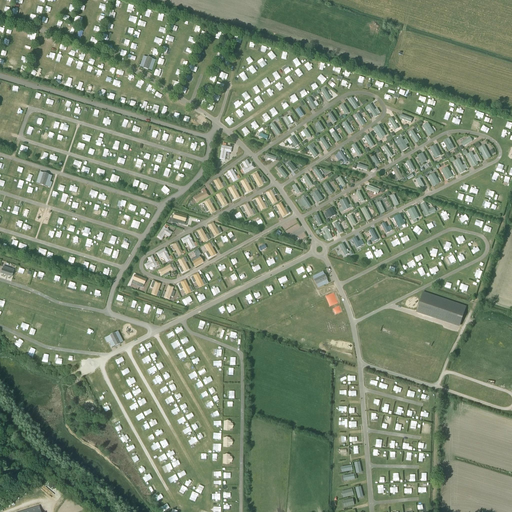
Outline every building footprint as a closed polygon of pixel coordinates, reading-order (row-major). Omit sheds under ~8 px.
[(143,56),(140,67),(152,71),(155,61),(143,56)] [(321,91),(328,102),(331,99),(324,89),(321,91)] [(348,99),(355,110),(358,107),(352,97),(348,99)] [(307,100),(313,110),(317,108),(311,98),(307,100)] [(369,110),(374,118),(378,116),(378,115),(380,113),(377,109),(375,110),(371,104),(367,106),(367,107),(365,109),(366,111),(369,110)] [(340,107),(345,115),(349,113),(343,105),(340,107)] [(295,110),(301,118),(304,116),(299,108),(295,110)] [(328,115),(333,123),(336,121),(331,113),(328,115)] [(354,116),(361,126),(365,124),(358,113),(354,116)] [(401,115),(399,118),(411,123),(412,119),(401,115)] [(283,119),(288,127),(292,125),(287,117),(283,119)] [(388,120),(395,131),(398,128),(392,118),(388,120)] [(315,124),(321,132),(324,130),(319,122),(315,124)] [(342,124),(349,135),(353,132),(346,122),(342,124)] [(270,125),(277,136),(281,133),(273,123),(270,125)] [(429,136),(434,133),(428,123),(422,127),(429,136)] [(373,129),(380,140),(386,136),(379,125),(373,129)] [(302,131),(308,139),(311,137),(306,129),(302,131)] [(409,133),(416,143),(419,141),(412,130),(409,133)] [(331,134),(337,142),(340,140),(335,132),(331,134)] [(364,137),(370,148),(374,146),(367,135),(364,137)] [(289,139),(295,147),(298,145),(292,137),(289,139)] [(319,140),(326,150),(330,148),(323,137),(319,140)] [(470,137),(461,143),(463,147),(472,141),(470,137)] [(402,138),(396,141),(402,152),(408,148),(406,145),(409,143),(406,139),(403,141),(402,138)] [(443,141),(449,152),(454,149),(449,138),(443,141)] [(232,148),(226,147),(226,144),(223,143),(222,146),(221,151),(220,160),(225,161),(227,153),(231,153),(232,148)] [(307,148),(314,158),(318,155),(313,149),(316,147),(313,143),(311,145),(310,145),(307,148)] [(351,146),(358,157),(362,155),(355,144),(351,146)] [(430,149),(435,159),(441,156),(435,145),(430,149)] [(383,148),(389,158),(392,156),(386,146),(383,148)] [(479,149),(485,161),(491,158),(484,146),(479,149)] [(337,154),(344,164),(348,162),(341,151),(337,154)] [(466,155),(473,167),(478,164),(472,152),(466,155)] [(417,156),(421,164),(427,161),(423,153),(417,156)] [(371,158),(376,166),(380,164),(374,156),(371,158)] [(453,162),(460,174),(465,171),(459,159),(453,162)] [(242,169),(242,170),(240,171),(242,174),(244,173),(245,174),(255,169),(253,165),(252,164),(250,165),(247,160),(242,163),(245,168),(242,169)] [(406,163),(411,172),(415,170),(410,161),(406,163)] [(287,165),(293,172),(296,169),(290,162),(287,165)] [(392,169),(399,181),(403,179),(396,167),(392,169)] [(441,171),(446,181),(453,177),(447,167),(441,171)] [(277,170),(285,179),(288,176),(281,168),(277,170)] [(313,171),(320,181),(324,179),(317,168),(313,171)] [(239,175),(236,177),(232,169),(227,172),(233,183),(238,180),(238,179),(240,178),(239,175)] [(40,172),(36,183),(50,188),(52,183),(50,182),(52,176),(40,172)] [(428,177),(433,187),(440,183),(434,174),(428,177)] [(302,177),(309,188),(313,186),(306,175),(302,177)] [(337,180),(342,187),(346,185),(340,177),(337,180)] [(416,180),(421,189),(424,187),(419,178),(416,180)] [(323,185),(330,195),(333,193),(327,183),(323,185)] [(292,187),(297,195),(300,193),(295,185),(292,187)] [(366,189),(378,194),(379,190),(367,186),(366,189)] [(311,194),(317,203),(323,199),(317,190),(311,194)] [(356,194),(361,203),(364,201),(359,192),(356,194)] [(395,206),(399,205),(394,195),(391,197),(395,206)] [(308,209),(311,207),(305,197),(301,199),(308,209)] [(339,202),(344,212),(350,208),(345,199),(339,202)] [(377,204),(381,213),(385,212),(380,202),(377,204)] [(424,217),(436,212),(434,207),(429,210),(425,203),(421,205),(425,212),(422,213),(424,217)] [(412,221),(413,221),(414,223),(418,221),(416,219),(419,217),(414,207),(407,211),(412,221)] [(326,211),(330,218),(336,215),(332,208),(326,211)] [(362,209),(368,221),(371,219),(365,208),(362,209)] [(398,228),(399,228),(400,230),(403,228),(402,226),(405,225),(400,214),(393,218),(398,228)] [(314,217),(319,226),(322,225),(318,215),(314,217)] [(352,215),(348,217),(353,226),(356,224),(352,215)] [(337,222),(333,224),(339,234),(343,232),(337,222)] [(168,227),(165,225),(157,237),(159,238),(161,240),(165,234),(169,237),(172,233),(169,232),(168,231),(167,230),(168,230),(166,229),(168,227)] [(329,240),(332,238),(327,228),(323,230),(326,235),(324,236),(326,241),(328,240),(329,240)] [(196,242),(194,243),(193,242),(192,240),(189,235),(181,240),(183,245),(187,243),(191,250),(196,247),(195,247),(197,245),(196,242)] [(173,245),(179,256),(183,254),(182,252),(181,251),(180,249),(177,243),(175,244),(173,245)] [(343,244),(339,246),(345,256),(349,254),(343,244)] [(171,260),(173,259),(171,256),(169,257),(167,254),(168,253),(165,249),(156,254),(159,258),(162,256),(166,263),(171,260)] [(157,261),(155,262),(152,256),(147,258),(149,262),(144,265),(147,270),(152,267),(153,269),(157,266),(159,265),(157,261)] [(318,288),(329,283),(323,272),(313,277),(318,288)] [(456,303),(423,293),(417,313),(449,322),(456,303)] [(456,303),(449,322),(460,326),(466,307),(456,303)] [(118,332),(106,338),(109,342),(111,346),(112,348),(115,346),(119,344),(123,342),(118,332)]
